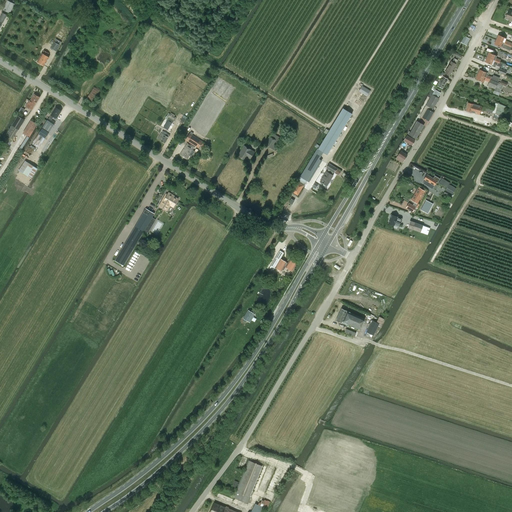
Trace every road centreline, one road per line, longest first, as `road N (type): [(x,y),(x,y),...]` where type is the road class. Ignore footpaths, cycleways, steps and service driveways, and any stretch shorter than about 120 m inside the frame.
road 1 (primary): [(318,243),(210,409),(88,511)]
road 2 (primary): [(105,511),(225,405),(328,243)]
road 3 (tertiary): [(285,227),(259,221),(0,60)]
road 4 (unclassified): [(193,511),(352,258)]
road 5 (unclassified): [(352,258),(497,0)]
road 6 (track): [(511,387),(369,342),(319,317)]
road 7 (primary): [(378,152),(467,0)]
road 8 (track): [(254,0),(215,56),(162,24),(149,6)]
road 9 (track): [(77,107),(153,0)]
